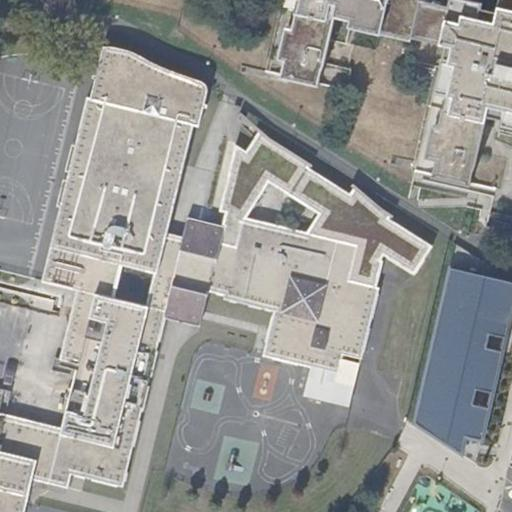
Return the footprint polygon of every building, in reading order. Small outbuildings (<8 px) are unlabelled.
[(284,0),(268,73),(343,90),(357,28),(409,40),(411,34),(418,0),(284,0)] [(437,66),(414,169),(494,186),(489,211),(511,216),(511,0),(475,0),(474,4),(459,0),(418,0),(411,34),(446,42),(440,66),(437,66)] [(0,511),(23,511),(31,485),(32,478),(67,486),(71,472),(123,484),(164,316),(199,325),(208,294),(275,312),(263,355),(310,366),(340,374),(343,360),(359,364),(378,287),(376,286),(347,280),(357,245),(307,233),(243,217),(237,247),(220,243),(224,228),(188,220),(183,238),(166,234),(193,124),(200,125),(209,88),(207,84),(203,80),(116,47),(104,46),(91,98),(89,98),(57,220),(65,222),(66,222),(50,283),(77,290),(96,295),(92,313),(63,429),(0,411),(0,511)] [(227,212),(224,228),(220,243),(237,247),(243,217),(268,181),(320,214),(307,233),(357,245),(347,280),(376,286),(383,262),(380,260),(384,255),(413,273),(433,247),(389,219),(394,216),(355,185),(349,191),(310,169),(312,166),(257,132),(246,152),(236,146),(219,211),(227,212)] [(57,220),(42,281),(50,283),(66,222),(65,222),(57,220)] [(511,302),(511,282),(450,268),(415,421),(461,450),(465,431),(482,435),(489,404),(473,400),(477,386),(492,390),(502,348),(487,345),(490,331),(505,334),(511,302)] [(96,295),(77,290),(73,308),(92,313),(96,295)] [(340,374),(310,366),(302,396),(349,407),(359,364),(343,360),(340,374)] [(67,486),(32,478),(31,485),(66,493),(67,486)]
